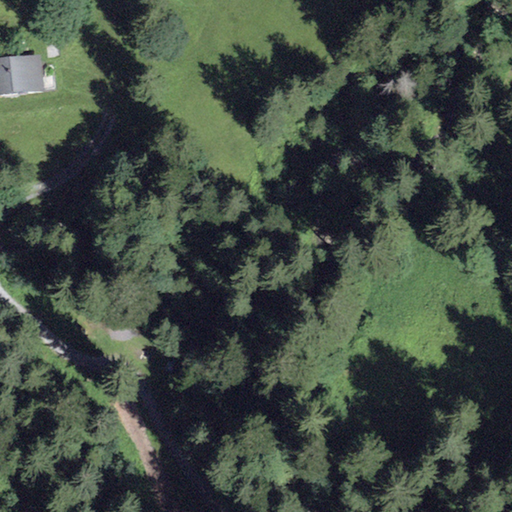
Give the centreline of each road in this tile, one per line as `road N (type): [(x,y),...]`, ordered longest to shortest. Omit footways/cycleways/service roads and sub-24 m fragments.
road 1 (track): [(0,291),(77,359),(128,371),(192,477),(227,511)]
road 2 (track): [(110,96),(83,155),(18,196),(0,223)]
